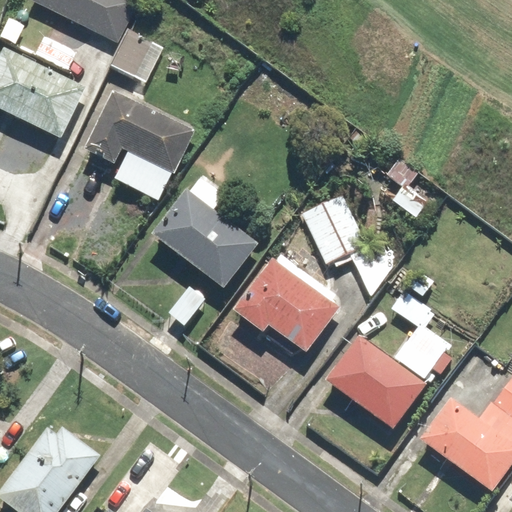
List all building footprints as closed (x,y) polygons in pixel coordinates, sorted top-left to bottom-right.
[(132,0),(30,0),(29,3),(118,48),(141,4),(132,0)] [(164,48),(128,32),(111,71),(148,87),(164,48)] [(88,93),(3,53),(0,58),(0,115),(63,146),(88,93)] [(112,97),(85,154),(115,168),(122,154),(175,180),(195,137),(112,97)] [(390,205),(412,221),(423,206),(433,213),(444,196),(413,174),(390,205)] [(185,195),(151,241),(223,295),(258,249),(185,195)] [(390,277),(384,245),(366,248),(342,198),(301,218),(325,267),(347,257),(355,295),(379,290),(390,277)] [(232,317),(296,363),(302,355),(308,359),(340,314),(270,263),(232,317)] [(207,303),(189,289),(166,319),(184,333),(207,303)] [(424,386),(358,340),(325,386),(391,433),(424,386)] [(511,383),(494,408),(511,420),(511,383)] [(511,465),(511,445),(449,401),(418,444),(490,496),(511,465)] [(0,501),(15,511),(58,511),(98,458),(59,430),(54,438),(44,431),(0,492),(0,501)]
